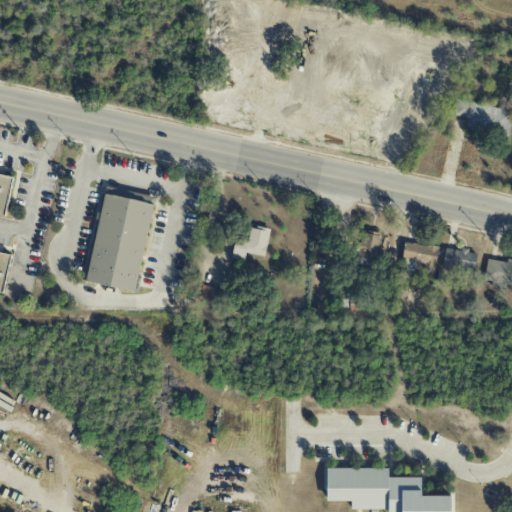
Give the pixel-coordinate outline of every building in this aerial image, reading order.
[(453,116),(457,100),(499,109),(501,100),(511,102),(511,116),(506,143),(493,141),(495,134),(465,128),(467,119),(453,116)] [(13,178),(0,175),(0,215),(4,216),(13,178)] [(153,206),(104,195),(85,283),(135,293),(153,206)] [(231,258),(244,261),(246,253),(263,258),(270,230),(256,226),(255,230),(251,229),(247,241),(236,238),(231,258)] [(353,252),(357,253),(356,257),(365,259),(367,252),(377,254),(380,237),(378,236),(379,233),(367,231),(366,233),(365,233),(363,244),(356,242),(353,252)] [(400,270),(414,273),(416,263),(423,264),(422,270),(433,272),(438,247),(427,245),(427,247),(404,242),(401,260),(402,260),(400,270)] [(441,268),(473,274),(476,254),(468,253),(468,249),(461,248),(460,251),(445,248),(441,268)] [(0,293),(3,294),(12,255),(0,252),(0,293)] [(483,280),(492,282),(491,287),(500,289),(501,283),(511,284),(511,259),(507,259),(506,263),(487,259),(483,280)] [(199,296),(202,286),(218,290),(216,300),(199,296)] [(327,468),(327,502),(351,502),(351,510),(388,510),(388,511),(450,511),(450,496),(420,496),(420,477),(388,477),(388,468),(327,468)]
